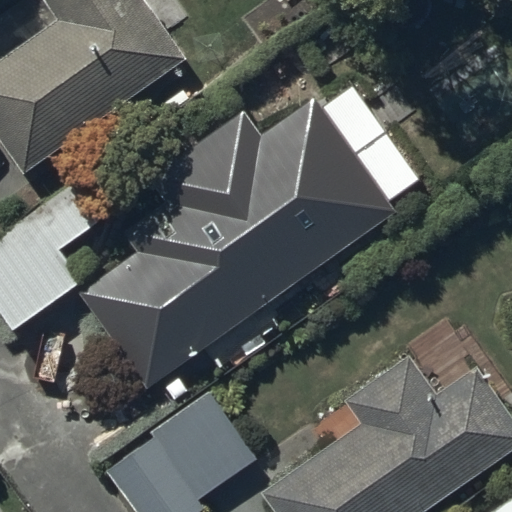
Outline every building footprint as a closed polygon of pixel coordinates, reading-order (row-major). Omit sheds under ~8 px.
[(186,43),(155,0),(57,0),(60,4),(0,46),(0,122),(25,157),(186,43)] [(395,200),(315,85),(254,125),(244,112),(157,173),(169,190),(130,217),(142,234),(82,277),(149,373),(395,200)] [(98,209),(75,176),(0,227),(0,295),(14,315),(84,265),(62,235),(98,209)] [(346,386),(362,409),(263,478),(286,511),(403,511),(511,436),(511,400),(478,352),(436,382),(408,342),(346,386)] [(264,455),(216,387),(156,428),(159,433),(112,465),(145,511),(199,511),(212,503),(206,495),(264,455)] [(511,511),(511,488),(478,511),(511,511)]
